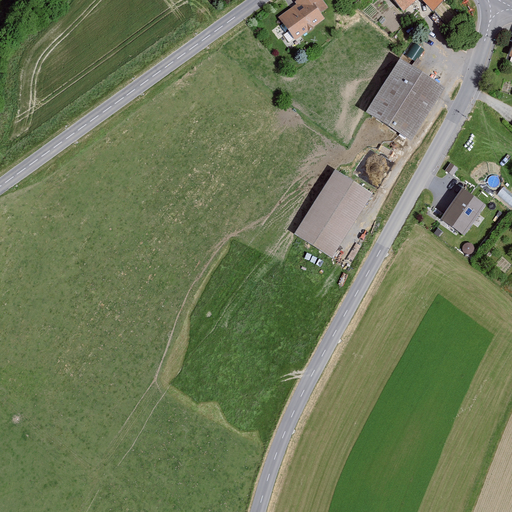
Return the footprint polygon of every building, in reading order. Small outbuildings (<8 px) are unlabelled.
[(293,4),(275,17),(291,41),(322,19),(316,15),(328,7),(322,0),(294,0),(292,2),(293,4)] [(442,0),(389,0),(401,12),(413,0),(427,15),(442,0)] [(446,85),(400,57),(367,112),(413,139),(446,85)] [(374,192),(335,170),(294,237),(333,259),(374,192)] [(462,187),(440,218),(465,236),(487,204),(462,187)]
